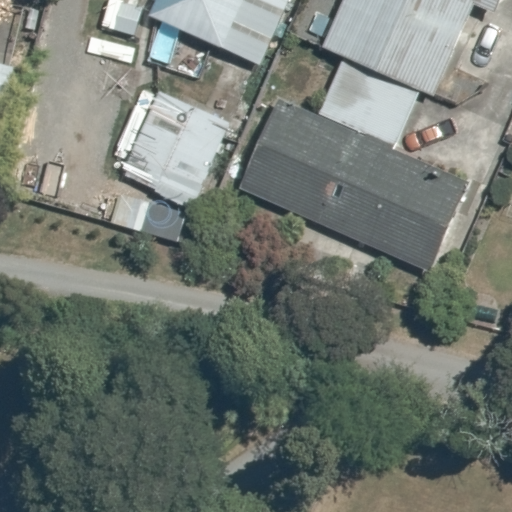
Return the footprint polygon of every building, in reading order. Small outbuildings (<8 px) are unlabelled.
[(162,0),(154,21),(203,41),(265,66),(291,0),(162,0)] [(480,5),(504,15),(509,0),(346,0),(327,48),(468,106),(497,36),(471,26),(480,5)] [(27,68),(0,61),(0,165),(3,167),(27,68)] [(338,63),(315,117),(275,100),(237,193),(432,274),(471,182),(396,151),(419,97),(338,63)] [(229,122),(161,91),(123,177),(191,207),(229,122)]
